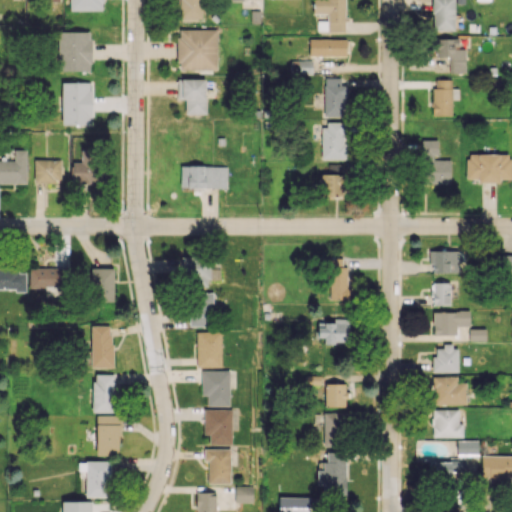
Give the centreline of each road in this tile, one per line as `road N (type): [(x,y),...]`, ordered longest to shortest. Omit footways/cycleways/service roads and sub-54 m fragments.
road 1 (residential): [(135,0),(135,242),(168,434),(145,511)]
road 2 (residential): [(511,225),(0,226)]
road 3 (residential): [(390,0),(390,511)]
